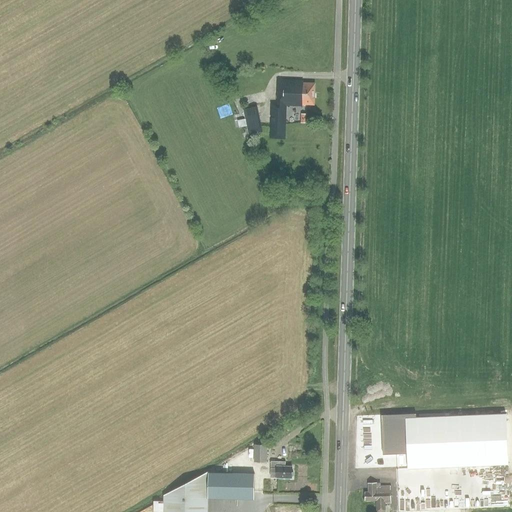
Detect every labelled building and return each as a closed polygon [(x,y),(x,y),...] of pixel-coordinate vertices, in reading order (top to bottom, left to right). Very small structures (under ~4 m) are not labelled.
[(284,138),(285,105),(302,106),(302,104),(310,105),(310,103),(314,103),(314,85),(311,85),(311,84),(303,83),(303,81),(278,81),(277,105),(272,104),(270,138),(284,138)] [(248,135),(260,132),(254,107),(243,109),(248,135)] [(407,468),(508,463),(506,414),(416,418),(416,414),(381,415),(383,454),(407,453),(407,468)] [(207,511),(208,492),(250,493),(250,474),(266,474),(267,445),(255,445),(254,461),(252,461),(252,453),(240,453),(240,461),(233,461),(233,459),(164,495),(163,511),(207,511)] [(292,478),(292,467),(285,466),(285,462),(271,461),(271,477),(277,478),(292,478)] [(384,479),(395,478),(395,466),(384,467),(384,479)] [(382,480),(369,482),(371,500),(378,500),(379,511),(383,511),(390,511),(389,503),(396,502),(394,484),(383,485),(382,480)]
